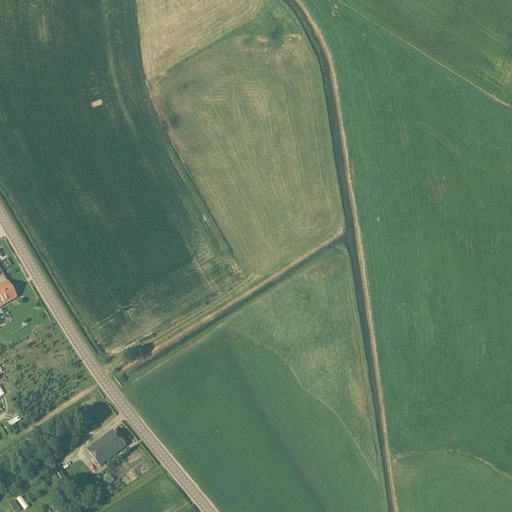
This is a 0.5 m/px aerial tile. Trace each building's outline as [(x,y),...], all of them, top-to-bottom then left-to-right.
[(8,283),(8,284),(0,288),(0,308),(17,299),(8,283)] [(125,448),(112,432),(87,452),(99,468),(125,448)] [(58,460),(77,448),(73,442),(64,448),(63,445),(53,452),(58,460)] [(102,478),(113,494),(147,471),(136,455),(102,478)] [(67,480),(59,466),(43,474),(45,477),(41,479),(47,490),(51,488),(51,489),(67,480)] [(76,494),(73,496),(61,504),(59,501),(51,506),(54,511),(68,511),(67,510),(78,503),(76,501),(79,499),(76,494)] [(11,504),(16,511),(21,511),(30,507),(23,496),(11,504)]
